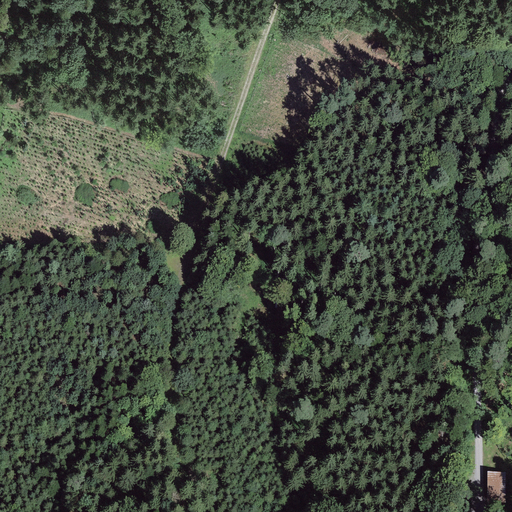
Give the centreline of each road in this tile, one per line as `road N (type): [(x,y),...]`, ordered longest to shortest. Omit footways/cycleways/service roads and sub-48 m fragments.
road 1 (track): [(290,0),(172,321),(179,511)]
road 2 (track): [(482,511),(469,217),(511,7)]
